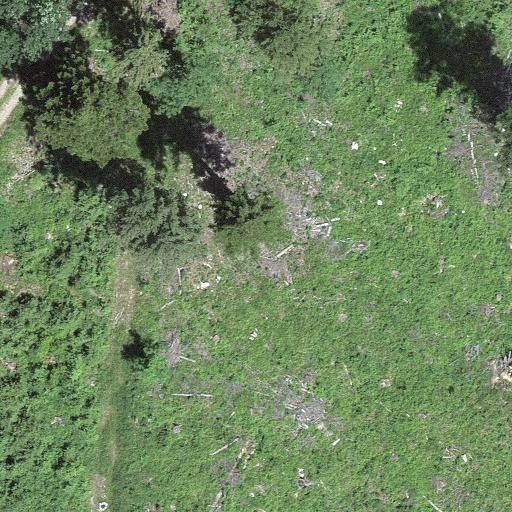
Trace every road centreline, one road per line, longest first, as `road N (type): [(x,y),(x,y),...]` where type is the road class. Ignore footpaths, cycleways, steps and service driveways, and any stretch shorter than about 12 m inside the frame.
road 1 (track): [(126,511),(144,143),(117,0)]
road 2 (track): [(93,0),(0,119)]
